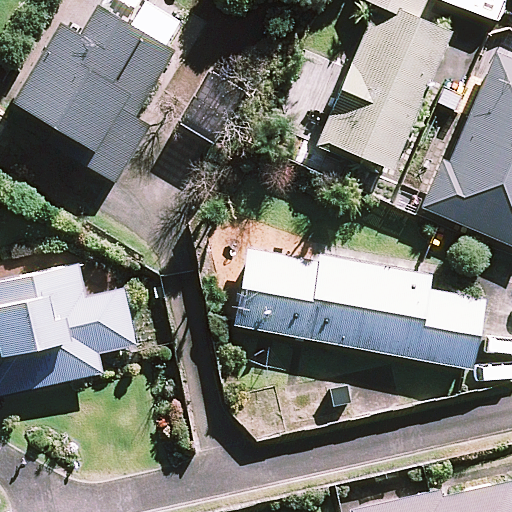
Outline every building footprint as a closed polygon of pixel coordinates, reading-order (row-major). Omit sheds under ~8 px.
[(422,0),(363,0),(375,5),(318,140),(389,169),(446,33),(414,20),(422,0)] [(178,57),(101,8),(82,39),(59,25),(11,101),(88,149),(80,161),(113,182),(150,123),(141,117),(178,57)] [(511,61),(494,54),(447,165),(440,162),(421,207),(511,245),(511,61)] [(246,96),(208,74),(180,123),(218,144),(246,96)] [(427,279),(248,246),(233,325),(469,368),(482,300),(425,290),(427,279)] [(81,300),(73,261),(0,275),(0,393),(98,373),(94,352),(132,344),(121,291),(81,300)] [(511,511),(511,478),(351,510),(350,511),(511,511)]
